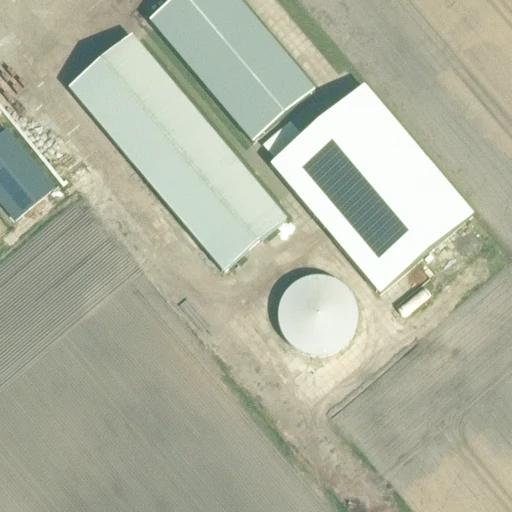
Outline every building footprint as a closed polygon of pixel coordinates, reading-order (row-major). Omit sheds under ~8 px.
[(178,0),(149,25),(253,148),(314,96),(233,0),(178,0)] [(67,93),(222,277),(285,225),(129,41),(67,93)] [(363,91),(270,169),(379,299),(472,220),(363,91)] [(290,124),(302,139),(326,119),(314,105),(290,124)] [(58,189),(53,192),(6,135),(0,139),(0,208),(14,226),(48,198),(56,207),(65,199),(58,189)] [(437,299),(448,311),(483,277),(472,266),(437,299)] [(351,282),(280,285),(283,356),(353,353),(351,282)]
